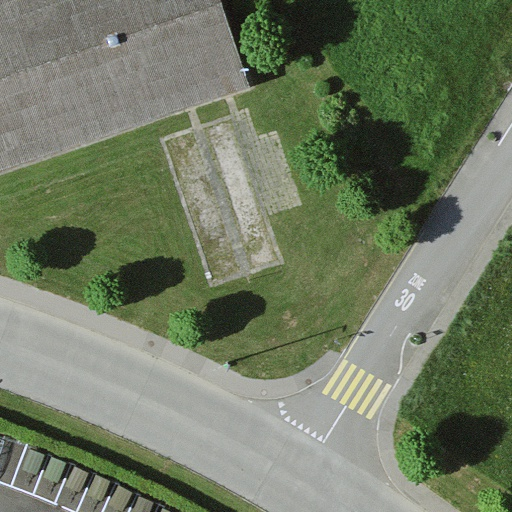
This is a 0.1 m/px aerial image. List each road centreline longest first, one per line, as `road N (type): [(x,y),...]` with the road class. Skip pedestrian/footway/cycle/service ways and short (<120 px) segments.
road 1 (residential): [(301,483),(511,157)]
road 2 (residential): [(0,350),(94,377),(301,483)]
